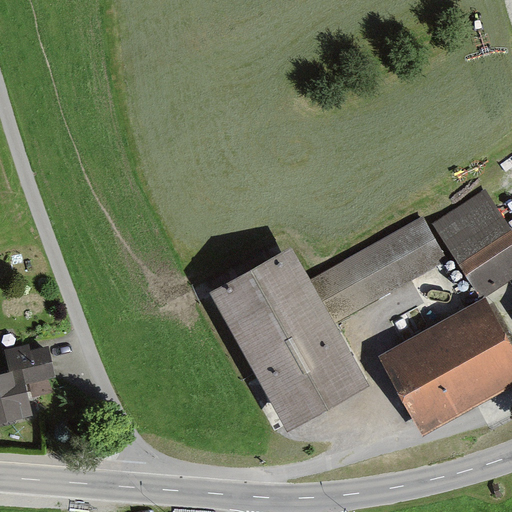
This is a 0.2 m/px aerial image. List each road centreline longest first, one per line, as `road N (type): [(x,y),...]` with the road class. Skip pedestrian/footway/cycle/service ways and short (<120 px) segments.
road 1 (track): [(137,487),(138,463),(80,331),(0,91)]
road 2 (tertiary): [(0,477),(286,499)]
road 3 (tertiary): [(286,499),(416,484),(511,456)]
